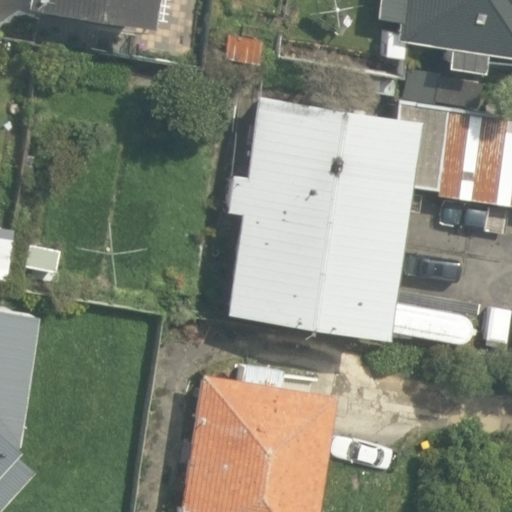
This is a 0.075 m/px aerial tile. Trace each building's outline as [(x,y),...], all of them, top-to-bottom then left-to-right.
[(1,0),(0,8),(0,12),(128,29),(131,0),(1,0)] [(511,0),(359,0),(355,55),(461,65),(462,48),(511,52),(511,0)] [(511,103),(383,92),(381,121),(221,106),(202,319),(362,333),(374,199),(511,211),(511,103)] [(287,511),(299,380),(173,368),(160,511),(287,511)] [(0,469),(13,455),(0,442),(0,469)]
